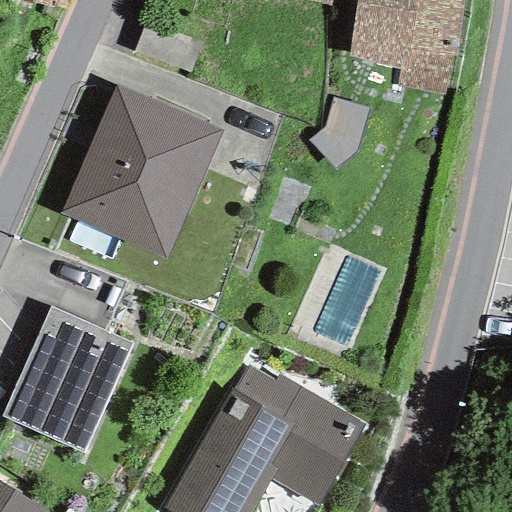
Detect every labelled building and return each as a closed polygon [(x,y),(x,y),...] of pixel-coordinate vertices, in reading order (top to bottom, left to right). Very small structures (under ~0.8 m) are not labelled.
[(355,0),(347,60),(398,67),(395,86),(446,93),(459,0),(355,0)] [(201,42),(142,19),(130,50),(189,73),(201,42)] [(166,260),(222,130),(115,84),(59,214),(166,260)] [(369,106),(330,97),(322,128),(308,142),(334,169),(356,150),(369,106)] [(130,342),(49,308),(2,416),(83,451),(130,342)] [(363,425),(277,375),(273,381),(247,366),(163,509),(168,511),(250,511),(270,479),(316,506),(363,425)] [(44,511),(0,482),(0,511),(44,511)]
